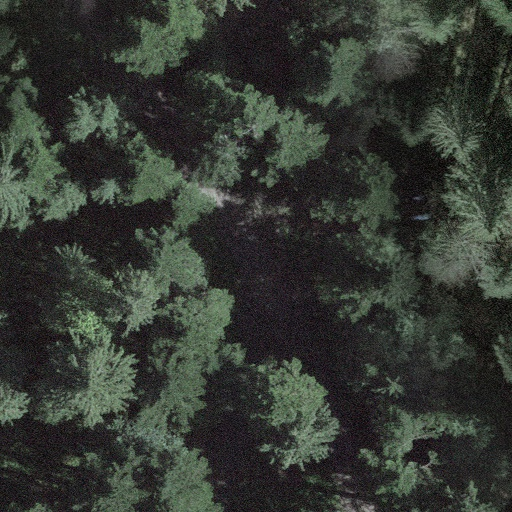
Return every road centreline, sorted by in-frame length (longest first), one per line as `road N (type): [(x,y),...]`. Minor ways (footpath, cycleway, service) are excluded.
road 1 (track): [(102,0),(384,511)]
road 2 (track): [(267,305),(218,511)]
